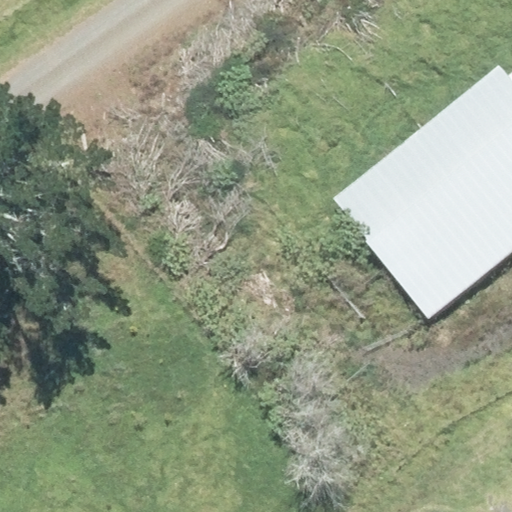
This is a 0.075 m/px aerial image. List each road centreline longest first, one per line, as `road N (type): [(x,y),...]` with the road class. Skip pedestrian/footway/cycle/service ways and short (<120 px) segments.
road 1 (track): [(47,104),(395,393),(477,368),(511,339)]
road 2 (track): [(192,0),(0,137)]
road 3 (track): [(352,511),(460,435),(511,421)]
